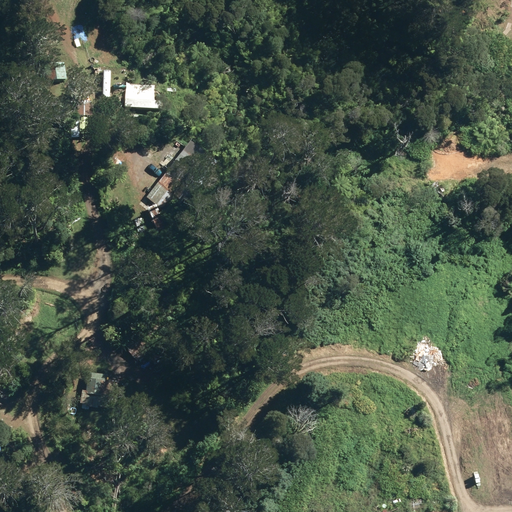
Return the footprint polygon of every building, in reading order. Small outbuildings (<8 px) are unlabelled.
[(57,65),(58,83),(67,83),(66,65),(57,65)] [(121,81),(107,80),(107,91),(120,92),(121,81)] [(88,82),(77,82),(78,93),(88,93),(88,82)] [(160,103),(122,100),(122,109),(160,112),(160,103)] [(78,138),(95,139),(95,110),(78,110),(78,138)] [(139,138),(132,145),(141,155),(149,148),(139,138)] [(156,207),(159,209),(162,212),(172,199),(184,209),(216,167),(189,146),(147,200),(156,207)] [(167,237),(158,214),(160,213),(159,209),(156,207),(146,211),(148,216),(140,220),(149,237),(156,233),(159,241),(167,237)] [(385,249),(382,257),(396,262),(399,253),(385,249)] [(109,400),(115,401),(117,385),(103,383),(101,399),(80,396),(79,409),(97,412),(97,410),(108,411),(109,400)]
